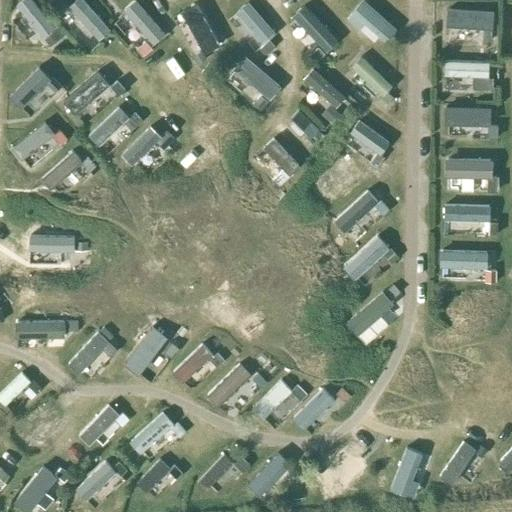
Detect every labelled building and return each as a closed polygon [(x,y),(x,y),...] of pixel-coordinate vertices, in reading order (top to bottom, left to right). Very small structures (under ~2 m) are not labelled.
[(55,26),(33,0),(14,0),(13,1),(43,36),(55,26)] [(109,28),(83,0),(70,0),(66,3),(97,38),(109,28)] [(164,36),(135,0),(128,0),(121,7),(152,45),(164,36)] [(218,44),(194,0),(189,0),(179,6),(183,14),(203,52),(218,44)] [(274,33),(247,0),(243,0),(234,8),(262,43),(274,33)] [(396,29),(363,0),(357,0),(343,16),(359,30),(366,23),(385,41),(396,29)] [(336,41),(302,2),(290,11),(325,51),(336,41)] [(488,10),(447,8),(446,23),(487,25),(488,10)] [(60,23),(46,34),(53,42),(66,31),(60,23)] [(390,84),(359,52),(349,62),(380,94),(390,84)] [(280,85),(243,53),(232,66),(269,97),(280,85)] [(487,59),(443,58),(442,74),(486,75),(487,59)] [(48,75),(36,63),(5,92),(18,105),(48,75)] [(344,94),(311,64),(301,75),(334,105),(344,94)] [(106,81),(94,68),(62,98),(74,111),(106,81)] [(128,114),(116,102),(86,133),(98,144),(128,114)] [(488,104),(442,103),(442,121),(488,122),(488,104)] [(319,127),(296,106),(288,115),(310,136),(319,127)] [(53,131),(42,118),(9,145),(19,158),(48,135),(57,146),(65,139),(57,128),(53,131)] [(450,121),(450,130),(500,132),(500,123),(450,121)] [(159,134),(148,123),(118,153),(130,165),(159,134)] [(384,142),(358,123),(351,134),(377,152),(384,142)] [(298,164),(272,134),(261,144),(287,174),(298,164)] [(81,159),(70,147),(39,176),(50,188),(81,159)] [(309,185),(321,198),(345,175),(352,183),(362,174),(342,153),(309,185)] [(491,155),(443,154),(443,174),(472,174),(491,175),(491,155)] [(366,186),(362,190),(332,218),(344,231),(372,205),(381,214),(388,208),(366,186)] [(488,203),(443,200),(442,216),(487,219),(488,203)] [(388,245),(375,232),(341,266),(353,279),(388,245)] [(7,238),(1,248),(6,252),(0,262),(0,270),(2,271),(17,244),(7,238)] [(486,248),(438,247),(437,265),(485,266),(486,248)] [(392,302),(380,289),(343,322),(355,335),(392,302)] [(77,330),(77,320),(12,320),(12,336),(64,336),(64,330),(77,330)] [(169,337),(156,325),(125,357),(145,376),(156,366),(148,358),(169,337)] [(116,349),(95,329),(65,360),(77,372),(100,348),(109,356),(116,349)] [(211,353),(201,341),(169,370),(179,381),(211,353)] [(250,374),(236,359),(202,392),(217,406),(250,374)] [(30,381),(20,371),(0,389),(0,400),(5,405),(30,381)] [(290,389),(278,377),(250,405),(262,417),(290,389)] [(333,396),(321,385),(291,414),(302,426),(333,396)] [(44,436),(39,430),(60,412),(49,398),(14,427),(31,447),(44,436)] [(337,398),(308,421),(314,428),(342,405),(337,398)] [(118,414),(107,403),(76,431),(87,442),(118,414)] [(172,423),(160,409),(127,438),(139,452),(172,423)] [(62,415),(40,428),(45,436),(67,423),(62,415)] [(474,447),(461,439),(437,474),(450,483),(474,447)] [(357,455),(346,443),(312,473),(330,492),(341,482),(335,475),(357,455)] [(511,465),(511,443),(498,459),(509,469),(511,465)] [(419,451),(403,445),(388,486),(411,495),(417,479),(410,476),(419,451)] [(233,462),(223,451),(195,480),(205,490),(233,462)] [(286,463),(275,453),(254,475),(264,485),(286,463)] [(168,467),(157,456),(134,480),(146,490),(168,467)] [(113,470),(101,458),(73,486),(85,499),(113,470)] [(0,484),(12,474),(0,460),(0,470),(2,473),(0,474),(0,484)] [(53,476),(40,466),(17,497),(30,506),(53,476)] [(55,493),(69,472),(61,467),(47,488),(55,493)]
